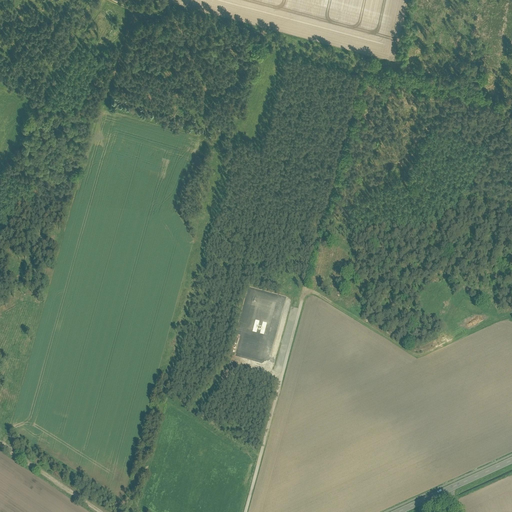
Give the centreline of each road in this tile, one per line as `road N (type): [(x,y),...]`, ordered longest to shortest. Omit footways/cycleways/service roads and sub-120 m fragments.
road 1 (unclassified): [(296,302),(240,511)]
road 2 (tertiary): [(400,511),(511,461)]
